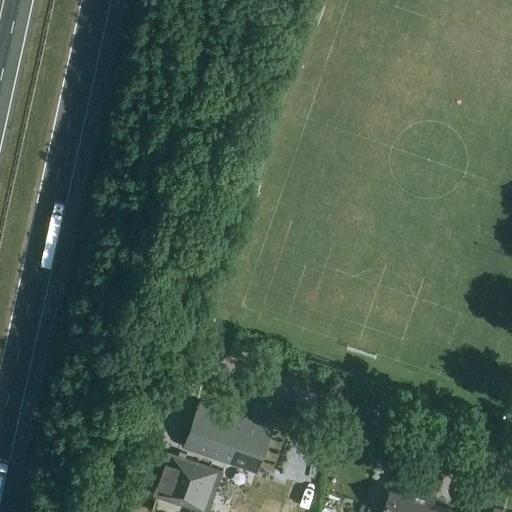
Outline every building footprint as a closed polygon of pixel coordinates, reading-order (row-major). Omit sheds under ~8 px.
[(201,405),(186,447),(258,472),(273,430),(201,405)] [(204,511),(210,511),(223,472),(169,454),(155,496),(204,511)] [(407,511),(415,489),(393,481),(383,511),(370,507),(368,511),(407,511)] [(415,489),(407,511),(432,511),(437,497),(415,489)] [(273,501),(271,511),(288,511),(290,505),(273,501)]
